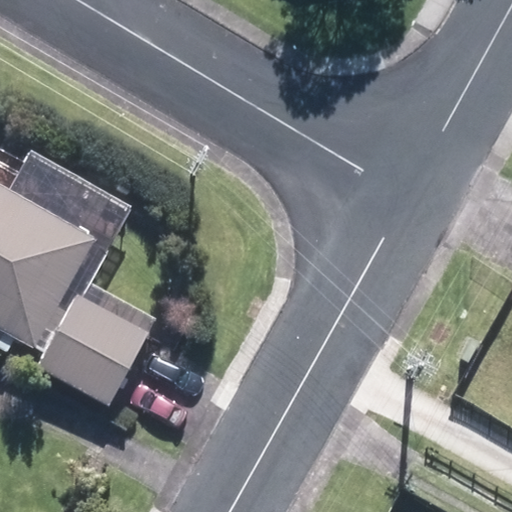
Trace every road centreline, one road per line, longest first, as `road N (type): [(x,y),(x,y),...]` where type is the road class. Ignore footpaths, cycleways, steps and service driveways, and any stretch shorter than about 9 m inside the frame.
road 1 (residential): [(401,193),(76,0)]
road 2 (residential): [(401,193),(225,511)]
road 3 (residential): [(509,0),(401,193)]
